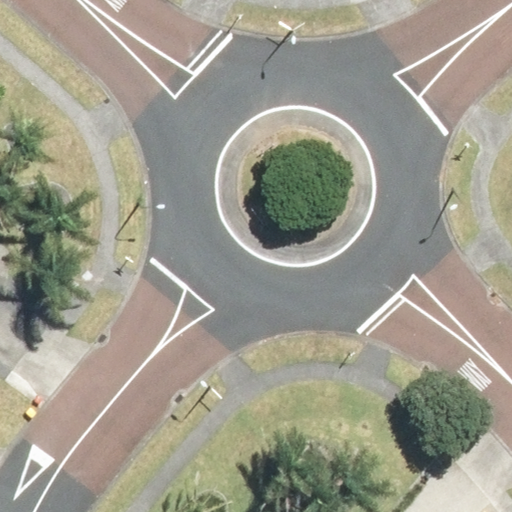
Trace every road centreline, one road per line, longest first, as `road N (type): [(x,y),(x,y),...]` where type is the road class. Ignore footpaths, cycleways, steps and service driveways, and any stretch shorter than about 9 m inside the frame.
road 1 (residential): [(103,414),(160,346),(201,240)]
road 2 (residential): [(259,288),(159,352),(103,414)]
road 3 (residential): [(511,384),(411,305),(355,273)]
road 4 (residential): [(346,90),(422,60),(511,4)]
road 5 (residential): [(385,243),(511,379)]
road 6 (residential): [(199,132),(76,0)]
road 7 (residential): [(511,9),(390,134)]
road 8 (residential): [(87,0),(232,95)]
road 9 (residential): [(232,95),(263,80),(300,76),(346,90)]
